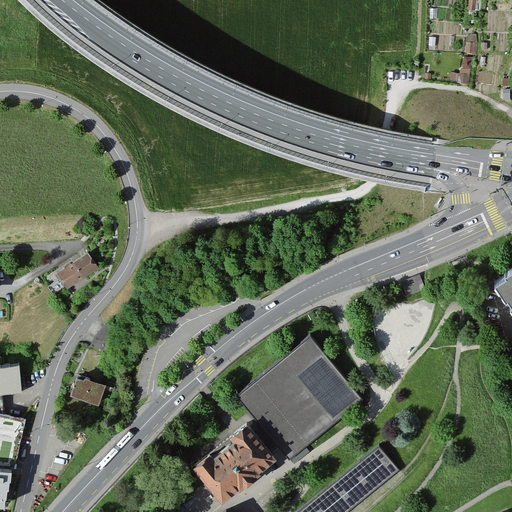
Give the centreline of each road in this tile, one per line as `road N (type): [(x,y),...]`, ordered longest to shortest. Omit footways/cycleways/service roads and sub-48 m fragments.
road 1 (tertiary): [(20,511),(58,368),(128,271),(140,229),(128,169),(92,119),(36,94),(0,93)]
road 2 (primary): [(70,0),(132,44),(241,102),(401,152)]
road 3 (secondary): [(332,278),(231,342),(63,511)]
road 4 (residential): [(332,278),(354,347),(379,388),(378,409),(245,501)]
road 5 (track): [(410,83),(395,92),(372,180),(352,194),(291,204)]
road 6 (track): [(140,229),(291,204)]
road 7 (secondary): [(448,234),(332,278)]
road 8 (primary): [(401,152),(459,183),(459,217),(448,234)]
